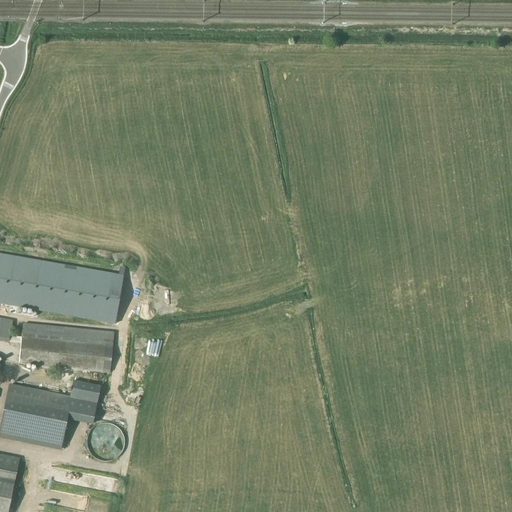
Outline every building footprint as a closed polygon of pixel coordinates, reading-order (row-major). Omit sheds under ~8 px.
[(0,255),(0,302),(115,323),(123,277),(118,276),(0,255)] [(0,318),(0,342),(8,344),(8,343),(20,344),(18,364),(110,373),(114,332),(23,323),(21,338),(9,337),(13,321),(6,320),(0,318)] [(132,368),(133,360),(117,358),(116,369),(121,370),(119,382),(128,383),(129,368),(132,368)] [(72,381),(69,398),(71,398),(97,404),(100,386),(72,381)] [(0,437),(60,450),(71,398),(69,398),(9,386),(0,428),(0,437)] [(109,437),(111,429),(88,424),(81,454),(113,461),(118,439),(109,437)] [(0,454),(0,511),(2,511),(8,511),(19,458),(0,454)] [(63,476),(63,483),(76,483),(75,471),(54,472),(54,477),(63,476)]
